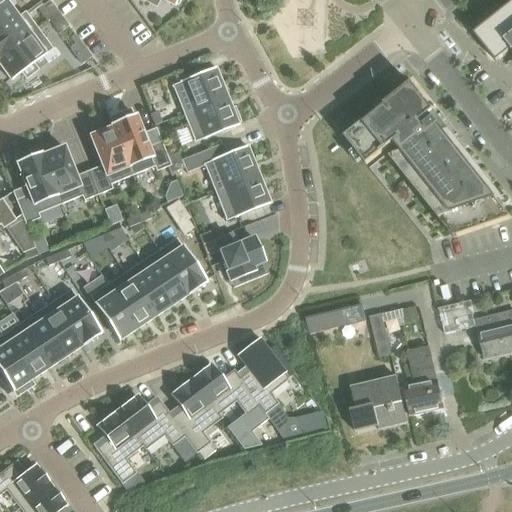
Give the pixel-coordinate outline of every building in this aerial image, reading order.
[(0,31),(17,19),(5,3),(0,6),(0,31)] [(511,3),(473,35),(495,63),(511,50),(511,51),(511,3)] [(58,14),(51,5),(44,9),(51,19),(58,14)] [(17,19),(0,31),(0,57),(37,30),(24,14),(17,19)] [(58,14),(51,19),(59,29),(65,24),(58,14)] [(37,30),(0,57),(0,68),(9,81),(21,73),(25,79),(36,71),(32,65),(51,50),(37,30)] [(74,45),(69,49),(81,66),(90,58),(74,36),(70,39),(74,45)] [(170,84),(188,78),(185,69),(167,75),(170,84)] [(172,89),(182,115),(226,98),(215,71),(216,71),(215,69),(170,87),(171,89),(172,89)] [(343,138),(351,149),(365,166),(393,144),(400,153),(392,156),(393,158),(401,155),(408,178),(417,175),(424,198),(433,195),(440,218),(448,215),(456,238),(510,220),(445,138),(440,139),(437,127),(438,126),(432,119),(431,120),(428,116),(433,112),(410,84),(343,138)] [(226,98),(182,115),(193,141),(193,143),(238,125),(236,123),(238,122),(233,109),(231,110),(226,98)] [(149,116),(153,127),(161,124),(156,113),(149,116)] [(134,117),(111,126),(111,128),(131,177),(153,168),(155,172),(169,167),(169,165),(166,158),(160,143),(147,148),(134,117)] [(100,167),(87,172),(97,196),(111,190),(109,185),(131,177),(111,128),(88,137),(100,167)] [(214,193),(257,176),(247,150),(247,148),(226,156),(222,146),(198,156),(214,193)] [(39,155),(38,155),(59,206),(81,197),(83,202),(97,196),(87,172),(74,177),(62,148),(40,157),(39,155)] [(180,161),(177,154),(166,158),(169,165),(180,161)] [(59,206),(38,155),(15,165),(28,196),(15,201),(24,225),(39,219),(37,215),(59,206)] [(183,168),(180,161),(169,165),(172,173),(183,168)] [(257,176),(214,193),(224,222),(270,204),(269,202),(268,202),(257,176)] [(166,204),(182,198),(175,182),(169,184),(163,198),(166,204)] [(0,225),(3,229),(4,228),(21,254),(34,249),(30,241),(24,225),(21,216),(14,220),(1,200),(0,200),(0,225)] [(122,222),(115,206),(103,211),(110,227),(122,222)] [(147,212),(136,216),(139,224),(150,219),(147,212)] [(139,224),(136,216),(125,221),(128,228),(139,224)] [(115,240),(112,232),(101,237),(104,244),(115,240)] [(209,233),(198,237),(200,244),(211,240),(209,233)] [(231,233),(212,241),(229,281),(253,271),(252,268),(262,263),(252,239),(236,245),(231,233)] [(42,236),(30,241),(34,249),(37,256),(48,252),(42,236)] [(104,244),(101,237),(89,241),(92,249),(104,244)] [(158,252),(187,296),(204,284),(175,240),(158,252)] [(33,251),(22,255),(25,263),(36,258),(33,251)] [(55,255),(58,263),(69,258),(66,251),(55,255)] [(158,252),(140,263),(170,307),(187,296),(158,252)] [(58,263),(55,255),(44,260),(47,267),(58,263)] [(140,263),(123,275),(152,318),(170,307),(140,263)] [(21,271),(11,277),(15,284),(25,278),(21,271)] [(123,275),(106,286),(135,330),(152,318),(123,275)] [(15,284),(11,277),(0,283),(4,290),(15,284)] [(106,286),(89,298),(118,341),(135,330),(106,286)] [(70,291),(52,302),(82,346),(99,335),(70,291)] [(52,302),(35,314),(64,358),(82,346),(52,302)] [(443,309),(437,310),(444,335),(475,328),(473,322),(469,303),(443,309)] [(366,322),(362,306),(341,311),(345,327),(366,322)] [(416,308),(402,311),(404,325),(419,322),(416,308)] [(19,315),(15,309),(10,312),(14,318),(19,315)] [(309,335),(345,327),(341,311),(305,320),(309,335)] [(381,316),(383,324),(403,319),(401,311),(381,316)] [(483,361),(511,354),(511,312),(473,322),(475,328),(483,361)] [(35,314),(18,326),(47,369),(64,358),(35,314)] [(368,319),(372,333),(384,330),(380,316),(368,319)] [(18,326),(0,337),(30,381),(47,369),(18,326)] [(387,343),(384,330),(372,333),(375,346),(387,343)] [(0,337),(0,374),(12,392),(30,381),(0,337)] [(249,371),(238,379),(264,414),(276,405),(269,394),(288,380),(266,352),(259,342),(238,358),(249,371)] [(391,357),(387,343),(375,346),(379,360),(391,357)] [(273,346),(266,352),(288,380),(294,375),(273,346)] [(409,418),(442,411),(428,349),(405,353),(413,387),(403,389),(409,418)] [(210,367),(190,382),(219,420),(220,419),(217,416),(234,402),(245,417),(257,408),(263,415),(264,414),(238,379),(232,372),(220,381),(210,367)] [(406,425),(395,378),(344,390),(354,434),(355,433),(355,432),(376,427),(378,432),(406,425)] [(181,411),(171,418),(197,453),(208,445),(209,444),(201,433),(219,420),(190,382),(171,397),(181,411)] [(121,409),(116,412),(145,450),(163,437),(171,447),(183,438),(195,454),(197,453),(171,418),(158,402),(146,411),(136,397),(130,402),(130,401),(121,408),(121,409)] [(276,405),(264,414),(285,442),(302,438),(328,432),(323,413),(298,419),(287,419),(276,405)] [(144,451),(145,450),(116,412),(111,416),(102,423),(96,427),(106,441),(94,450),(121,485),(135,474),(124,460),(141,447),(144,451)] [(177,442),(190,459),(195,454),(183,438),(177,442)] [(208,445),(197,453),(203,461),(214,452),(208,445)] [(0,474),(0,495),(5,492),(18,510),(49,487),(46,482),(46,481),(39,472),(39,473),(34,467),(21,477),(12,465),(0,474)] [(128,493),(142,487),(133,475),(121,485),(128,493)] [(53,491),(49,487),(18,510),(19,511),(56,511),(64,506),(60,501),(60,500),(54,491),(53,491)]
